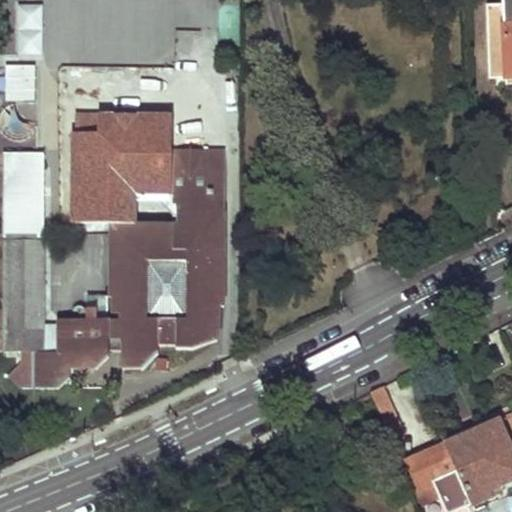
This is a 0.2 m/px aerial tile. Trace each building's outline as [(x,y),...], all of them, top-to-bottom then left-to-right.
[(487,6),(489,79),(511,78),(511,0),(503,0),(503,5),(487,6)] [(43,7),(19,7),(19,56),(43,57),(43,7)] [(35,67),(5,67),(5,103),(35,103),(35,67)] [(69,151),(69,202),(171,203),(171,151),(69,151)] [(225,152),(173,151),(172,205),(187,205),(187,215),(223,215),(225,215),(225,197),(207,197),(207,167),(225,167),(225,152)] [(4,155),(4,201),(43,201),(43,155),(4,155)] [(207,167),(207,197),(225,197),(225,167),(207,167)] [(43,201),(4,201),(4,238),(43,238),(43,201)] [(4,243),(3,352),(33,352),(42,352),(42,354),(33,354),(33,390),(58,390),(69,379),(69,370),(96,371),(109,359),(109,353),(108,346),(122,345),(123,352),(123,371),(143,371),(158,356),(158,347),(175,348),(175,351),(193,351),(216,342),(217,308),(223,308),(223,270),(219,270),(219,253),(223,253),(223,215),(187,215),(187,205),(172,205),(172,225),(120,225),(119,262),(112,261),(111,297),(106,297),(106,321),(59,321),(59,329),(59,333),(59,345),(42,346),(42,333),(43,243),(4,243)] [(59,333),(42,333),(42,346),(59,345),(59,333)] [(370,394),(391,440),(403,434),(382,388),(370,394)] [(511,419),(502,424),(511,446),(511,419)] [(444,446),(471,507),(492,498),(490,491),(511,481),(511,453),(498,422),(444,446)] [(403,464),(417,494),(415,494),(421,508),(439,499),(445,511),(458,511),(471,507),(444,446),(403,464)] [(423,509),(424,511),(442,511),(437,502),(423,509)]
